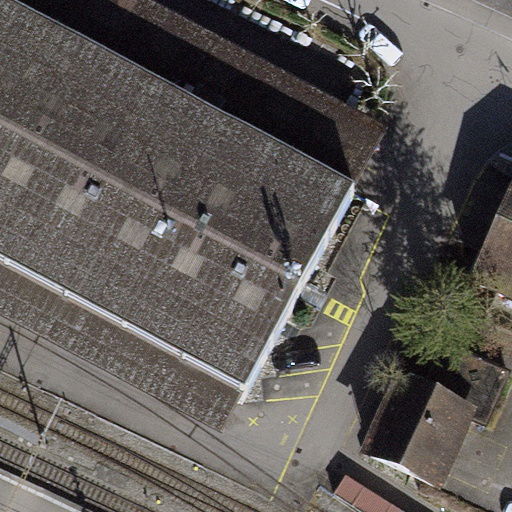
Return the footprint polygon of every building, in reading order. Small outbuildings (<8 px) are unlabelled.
[(0,0),(0,6),(357,197),(375,161),(390,131),(145,0),(0,0)] [(357,197),(0,6),(0,270),(245,401),(357,197)] [(511,191),(469,289),(511,307),(511,191)] [(0,270),(0,316),(109,375),(224,436),(245,401),(0,270)] [(481,414),(400,379),(366,459),(447,493),(481,414)]
